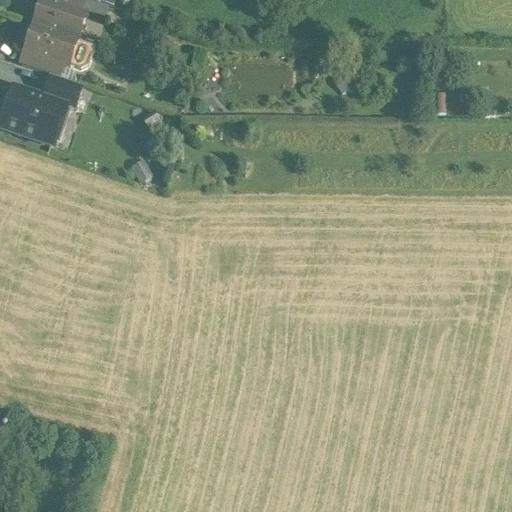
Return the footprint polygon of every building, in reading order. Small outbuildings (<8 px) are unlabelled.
[(81,1),(78,0),(43,0),(43,2),(77,13),(81,1)] [(43,2),(42,2),(33,29),(77,43),(86,16),(77,13),(43,2)] [(77,43),(33,29),(24,56),(25,56),(59,67),(67,70),(77,43)] [(59,67),(25,56),(21,68),(49,78),(55,80),(59,67)] [(55,80),(49,78),(41,100),(64,108),(64,110),(67,111),(75,113),(83,89),(55,80)] [(41,100),(12,91),(0,126),(0,130),(54,149),(67,111),(64,110),(64,108),(41,100)]
